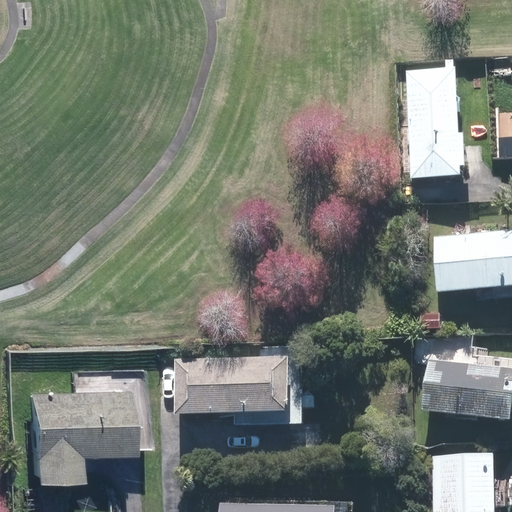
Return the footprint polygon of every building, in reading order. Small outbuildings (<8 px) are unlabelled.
[(472,175),(466,62),(406,65),(407,77),(413,77),(418,178),(472,175)] [(511,228),(441,230),(442,260),(443,288),(511,286),(511,228)] [(294,352),(185,351),(184,409),(294,409),(294,352)] [(511,362),(434,358),(431,413),(511,417),(511,362)] [(132,382),(31,386),(34,470),(79,469),(79,444),(134,443),(132,382)] [(503,511),(502,454),(436,456),(438,511),(503,511)] [(353,511),(354,495),(227,495),(227,511),(353,511)]
